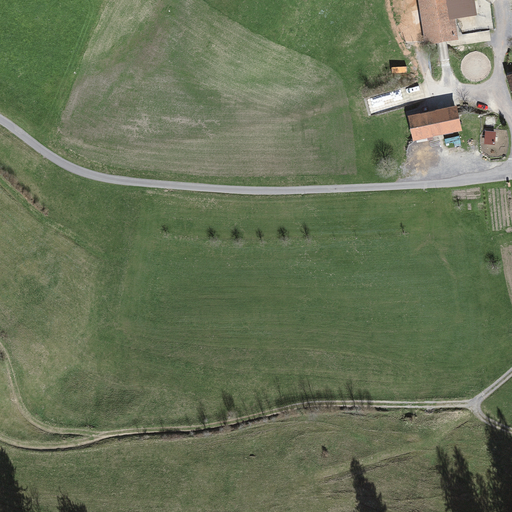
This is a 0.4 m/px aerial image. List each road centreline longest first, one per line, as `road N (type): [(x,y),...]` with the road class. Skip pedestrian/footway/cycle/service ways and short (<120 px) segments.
road 1 (unclassified): [(511,179),(274,191),(117,181),(73,169),(0,120)]
road 2 (track): [(472,403),(312,404),(187,429),(104,435)]
